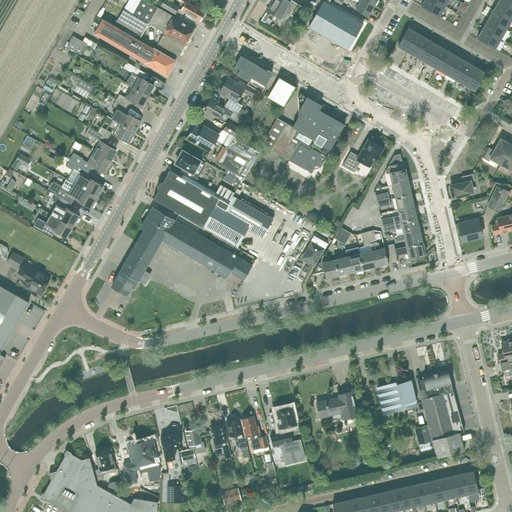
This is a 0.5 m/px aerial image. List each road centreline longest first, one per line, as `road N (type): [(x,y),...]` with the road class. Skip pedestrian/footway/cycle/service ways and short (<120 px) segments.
road 1 (unclassified): [(28,470),(69,425),(114,405),(464,320)]
road 2 (tertiary): [(63,309),(225,28)]
road 3 (unclassified): [(142,343),(454,273)]
road 4 (residential): [(496,458),(272,511)]
road 5 (residential): [(496,458),(464,320)]
road 6 (residential): [(347,97),(225,28)]
road 7 (residential): [(454,273),(423,141)]
road 8 (tertiary): [(0,418),(63,309)]
